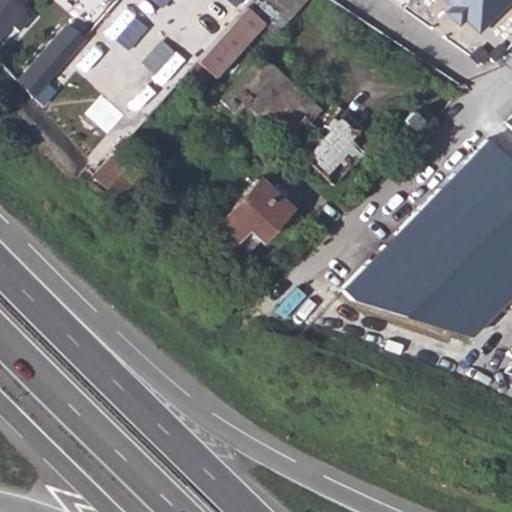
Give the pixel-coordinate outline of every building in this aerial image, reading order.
[(0,0),(0,33),(23,8),(14,0),(0,0)] [(272,34),(303,0),(246,0),(239,8),(187,68),(206,85),(262,24),(272,34)] [(511,0),(443,0),(449,6),(446,14),(461,27),(464,22),(478,34),(511,4),(511,0)] [(67,21),(14,79),(29,98),(87,39),(67,21)] [(173,73),(194,49),(171,29),(150,53),(173,73)] [(254,113),(289,145),(322,110),(263,59),(225,103),(246,121),(254,113)] [(333,100),(322,110),(289,145),(333,185),(376,138),(333,100)] [(385,131),(397,143),(421,120),(411,110),(404,117),(402,116),(385,131)] [(511,111),(501,121),(511,130),(511,111)] [(511,289),(511,178),(477,144),(321,295),(463,341),(511,289)] [(203,237),(232,267),(291,207),(260,177),(203,237)] [(511,362),(503,372),(511,375),(511,362)]
